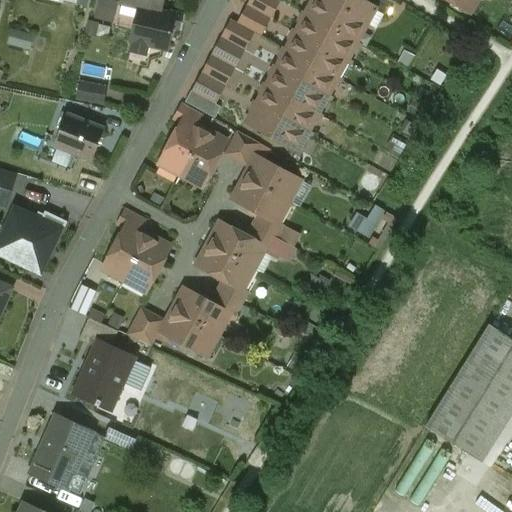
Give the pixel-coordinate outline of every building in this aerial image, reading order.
[(116,2),(108,0),(99,0),(95,19),(111,23),(116,2)] [(139,8),(160,12),(163,0),(120,0),(120,4),(139,8)] [(279,1),(276,0),(250,0),(247,6),(269,19),(279,1)] [(373,7),(359,0),(319,0),(321,1),(311,18),(354,42),(373,7)] [(447,0),(469,13),(477,0),(447,0)] [(269,19),(247,6),(237,24),(253,33),(253,34),(260,37),(269,19)] [(160,12),(139,8),(131,41),(133,42),(133,45),(146,48),(147,45),(166,50),(173,22),(178,24),(181,14),(170,11),(166,14),(160,12)] [(354,42),(311,18),(301,36),(340,57),(349,41),(354,43),(354,42)] [(237,24),(231,20),(221,38),(244,51),(253,34),(253,33),(237,24)] [(31,46),(33,33),(11,30),(9,43),(31,46)] [(340,57),(301,36),(291,54),(330,75),(340,57)] [(244,51),(221,38),(211,56),(234,69),(244,51)] [(330,75),(291,54),(282,72),(320,93),(330,75)] [(234,69),(211,56),(201,74),(224,86),(234,69)] [(320,93),(282,72),(272,90),(311,111),(320,93)] [(224,86),(201,74),(191,92),(191,93),(214,105),(214,104),(224,86)] [(77,96),(105,99),(107,83),(78,81),(77,96)] [(311,111),(272,90),(262,107),(301,128),(311,111)] [(214,105),(191,93),(191,92),(190,91),(184,102),(214,119),(220,107),(214,104),(214,105)] [(202,116),(181,105),(173,120),(180,123),(182,120),(196,127),(202,116)] [(301,128),(262,107),(252,126),(291,147),(301,128)] [(66,115),(54,146),(91,161),(103,129),(66,115)] [(180,123),(160,160),(182,172),(204,131),(196,127),(182,120),(180,123)] [(226,143),(204,131),(182,172),(204,184),(226,143)] [(237,132),(225,155),(235,161),(248,138),(237,132)] [(248,138),(235,161),(246,167),(259,144),(248,138)] [(297,179),(256,157),(245,179),(285,200),(297,179)] [(15,174),(0,168),(0,205),(4,207),(15,174)] [(511,170),(475,230),(511,252),(511,170)] [(285,200),(245,179),(233,201),(258,214),(273,223),(274,222),(285,200)] [(382,245),(398,216),(375,203),(368,216),(357,210),(348,226),(382,245)] [(61,230),(15,209),(5,231),(12,234),(2,256),(40,274),(61,230)] [(145,221),(124,210),(116,225),(123,229),(125,225),(139,232),(145,221)] [(273,223),(258,214),(252,225),(276,239),(283,227),(274,222),(273,223)] [(246,236),(221,223),(209,245),(249,267),(261,246),(261,245),(246,236)] [(139,232),(125,225),(123,229),(103,265),(125,277),(147,237),(139,232)] [(276,239),(252,225),(246,236),(261,245),(261,246),(270,251),(276,239)] [(147,237),(125,277),(147,289),(169,249),(147,237)] [(249,267),(209,245),(197,267),(222,281),(237,289),(238,288),(249,267)] [(237,289),(222,281),(216,292),(241,305),(247,293),(238,288),(237,289)] [(0,311),(10,289),(0,284),(0,311)] [(210,303),(185,289),(173,311),(213,333),(225,312),(225,311),(210,303)] [(241,305),(216,292),(210,303),(225,311),(225,312),(234,317),(241,305)] [(141,309),(127,336),(138,341),(152,315),(141,309)] [(213,333),(173,311),(161,333),(202,355),(213,333)] [(152,315),(138,341),(150,346),(163,321),(152,315)] [(118,332),(88,318),(78,341),(93,348),(96,340),(111,347),(118,332)] [(511,383),(511,339),(489,325),(425,428),(468,454),(511,383)] [(111,347),(96,340),(93,348),(72,394),(111,412),(135,358),(111,347)] [(92,432),(56,416),(46,439),(47,440),(32,474),(30,473),(30,475),(66,491),(66,489),(80,495),(87,479),(74,473),(92,432)] [(136,439),(109,426),(102,441),(130,453),(136,439)]
